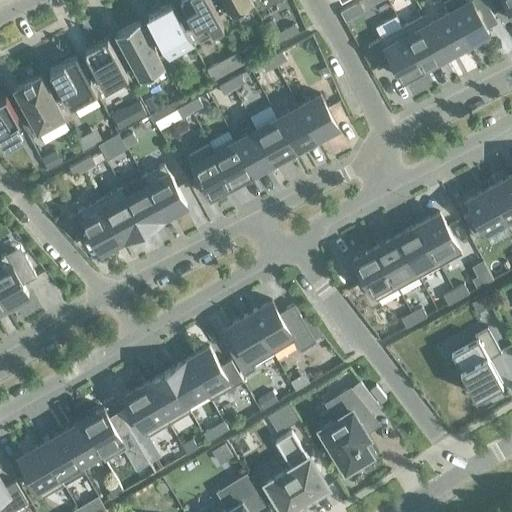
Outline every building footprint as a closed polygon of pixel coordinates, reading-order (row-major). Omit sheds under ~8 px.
[(222,26),(223,25),(209,0),(180,0),(201,37),(202,37),(222,26)] [(221,0),(230,17),(253,4),(250,0),(221,0)] [(489,32),(471,0),(470,0),(449,12),(467,44),(489,32)] [(511,0),(491,0),(496,9),(507,3),(511,12),(511,0)] [(171,4),(148,16),(169,55),(192,42),(171,4)] [(352,5),(339,12),(345,21),(357,15),(352,5)] [(467,44),(449,12),(428,23),(446,56),(467,44)] [(446,56),(428,23),(423,15),(402,26),(425,67),(446,56)] [(273,19),(265,23),(276,42),(298,31),(294,24),(280,32),(273,19)] [(139,21),(116,33),(141,79),(164,66),(139,21)] [(402,79),(425,67),(402,26),(380,38),(402,79)] [(130,79),(107,38),(85,51),(107,92),(130,79)] [(251,46),(241,52),(245,60),(256,54),(251,46)] [(287,60),(282,51),(271,57),(276,66),(287,60)] [(76,55),(50,70),(71,108),(97,94),(76,55)] [(271,57),(261,63),(266,71),(276,66),(271,57)] [(225,59),(207,69),(213,80),(231,70),(225,59)] [(41,74),(14,89),(38,131),(64,117),(41,74)] [(245,83),(240,74),(229,80),(234,89),(245,83)] [(229,80),(219,86),(224,94),(234,89),(229,80)] [(18,116),(6,94),(0,96),(0,136),(5,146),(20,138),(32,157),(38,153),(25,129),(19,133),(12,119),(17,116),(18,116)] [(338,126),(320,94),(298,106),(316,138),(338,126)] [(152,96),(146,100),(150,108),(157,104),(152,96)] [(203,106),(198,97),(187,103),(192,112),(203,106)] [(187,103),(177,109),(182,117),(192,112),(187,103)] [(316,138),(298,106),(277,117),(295,150),(316,138)] [(124,109),(114,114),(112,115),(119,127),(130,121),(124,109)] [(295,150),(277,117),(256,129),(274,161),(295,150)] [(92,128),(76,138),(81,148),(98,139),(92,128)] [(274,161),(256,129),(235,140),(253,173),(274,161)] [(137,142),(132,133),(122,139),(127,147),(137,142)] [(253,173),(235,140),(214,152),(232,184),(253,173)] [(54,152),(44,157),(41,158),(47,168),(59,162),(54,152)] [(214,152),(192,164),(210,196),(232,184),(214,152)] [(95,165),(90,156),(80,162),(85,170),(95,165)] [(80,162),(69,167),(74,176),(85,170),(80,162)] [(142,176),(147,184),(165,217),(187,205),(164,164),(142,176)] [(511,217),(511,179),(510,176),(489,188),(507,220),(511,217)] [(165,217),(147,184),(126,196),(144,228),(165,217)] [(100,199),(122,240),(144,228),(126,196),(121,187),(100,199)] [(489,188),(467,200),(485,232),(507,220),(489,188)] [(100,252),(122,240),(100,199),(78,211),(100,252)] [(440,212),(418,224),(435,257),(440,265),(462,253),(440,212)] [(440,265),(435,257),(418,224),(397,236),(419,277),(440,265)] [(398,288),(419,277),(397,236),(376,247),(393,280),(398,288)] [(398,288),(393,280),(376,247),(354,259),(376,300),(398,288)] [(0,257),(0,294),(7,307),(29,295),(6,254),(0,257)] [(469,293),(464,284),(454,290),(458,298),(469,293)] [(454,290),(443,296),(448,304),(458,298),(454,290)] [(481,297),(471,302),(476,312),(486,306),(481,297)] [(272,300),(250,313),(274,353),(296,340),(302,350),(317,341),(296,305),(295,306),(280,315),(272,300)] [(427,316),(422,307),(411,313),(416,322),(427,316)] [(250,313),(228,326),(239,344),(229,350),(242,372),(244,377),(257,369),(254,364),(274,353),(250,313)] [(411,313),(401,319),(406,327),(416,322),(411,313)] [(306,318),(305,319),(318,339),(322,336),(308,317),(306,318)] [(477,338),(451,352),(475,396),(502,381),(490,358),(501,352),(488,326),(474,334),(477,338)] [(221,365),(209,346),(187,359),(206,391),(211,399),(243,380),(231,359),(221,365)] [(206,391),(187,359),(167,371),(186,403),(206,391)] [(146,383),(165,415),(170,423),(190,411),(186,403),(167,371),(146,383)] [(146,383),(125,396),(148,436),(170,423),(165,415),(146,383)] [(350,388),(336,396),(346,413),(320,429),(345,470),(359,461),(361,465),(377,455),(366,438),(369,437),(362,425),(374,418),(350,388)] [(272,392),(257,401),(262,409),(277,400),(272,392)] [(299,420),(289,403),(280,408),(280,409),(290,425),(299,420)] [(122,439),(103,407),(82,420),(100,452),(99,452),(104,461),(127,447),(122,439)] [(13,434),(24,431),(20,416),(9,419),(13,434)] [(100,452),(82,420),(61,432),(80,464),(100,452)] [(224,420),(214,426),(219,435),(229,429),(224,420)] [(275,441),(291,468),(267,483),(284,511),(327,486),(309,457),(308,457),(292,431),(275,441)] [(80,464),(61,432),(40,444),(59,476),(80,464)] [(198,447),(193,439),(182,445),(187,453),(198,447)] [(225,442),(212,450),(220,463),(233,456),(225,442)] [(40,444),(19,457),(42,497),(64,484),(59,476),(40,444)] [(251,511),(264,504),(246,474),(230,484),(241,501),(222,511),(251,511)] [(0,478),(0,511),(12,511),(28,503),(16,483),(6,489),(0,478)] [(118,482),(108,489),(113,497),(123,491),(118,482)] [(87,511),(92,509),(87,501),(77,507),(80,511),(87,511)]
